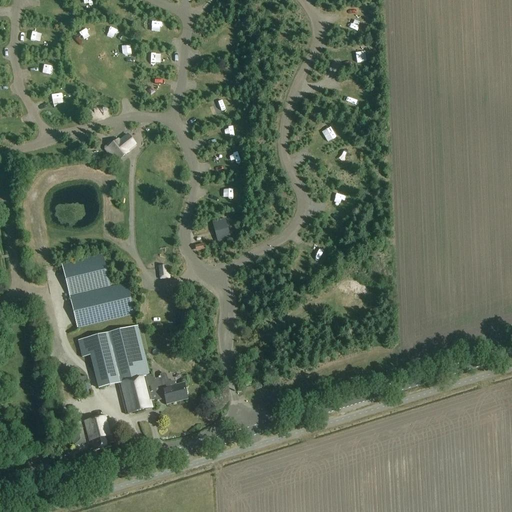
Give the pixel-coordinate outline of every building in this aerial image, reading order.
[(355,22),(357,12),(347,10),(345,20),(355,22)] [(146,30),(157,26),(155,21),(144,26),(146,30)] [(224,36),(225,45),(235,43),(233,34),(224,36)] [(216,74),(219,84),(229,81),(227,71),(216,74)] [(104,148),(104,150),(112,161),(115,158),(118,162),(129,153),(119,140),(112,145),(110,143),(104,148)] [(345,149),(335,151),(337,161),(347,158),(345,149)] [(220,242),(233,238),(228,217),(214,221),(220,242)] [(62,266),(77,330),(135,316),(127,284),(111,288),(103,256),(62,266)] [(158,267),(159,281),(170,280),(170,272),(167,272),(167,266),(158,267)] [(108,335),(78,342),(82,359),(91,357),(100,389),(119,384),(127,415),(153,408),(152,401),(155,401),(157,402),(159,400),(165,398),(166,405),(187,400),(186,397),(188,394),(186,389),(184,388),(183,385),(176,387),(175,384),(174,384),(172,385),(170,384),(168,384),(167,382),(165,381),(164,379),(165,379),(164,377),(163,377),(163,376),(162,375),(161,375),(160,376),(159,377),(159,378),(154,379),(153,379),(152,379),(152,378),(151,378),(151,374),(148,374),(136,328),(108,335)] [(78,385),(80,385),(88,383),(89,383),(87,377),(77,380),(78,385)] [(88,383),(80,385),(83,395),(91,393),(88,383)] [(112,444),(106,418),(82,423),(89,450),(91,450),(92,453),(110,448),(109,445),(112,444)] [(81,427),(72,429),(76,446),(85,444),(81,427)]
